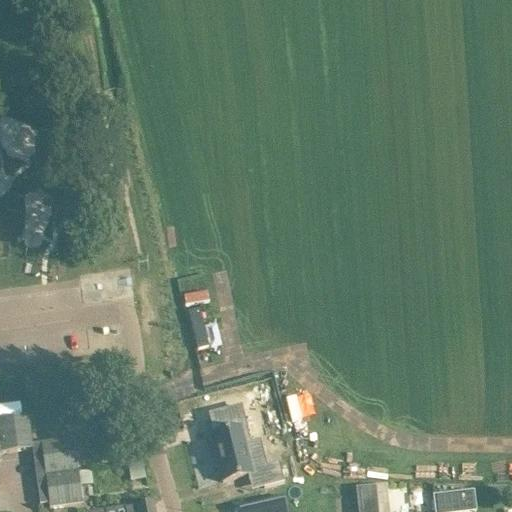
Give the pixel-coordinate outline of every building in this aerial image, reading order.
[(266,423),(262,407),(260,401),(223,411),(229,432),(211,437),(216,456),(217,455),(219,461),(218,461),(224,481),(222,482),(223,484),(252,476),(241,430),(266,423)] [(33,450),(31,430),(29,417),(0,421),(0,453),(0,454),(33,450)] [(284,438),(258,445),(262,462),(288,455),(284,438)] [(45,477),(78,472),(73,440),(41,444),(45,477)] [(131,479),(131,481),(145,478),(142,463),(129,466),(129,469),(121,470),(123,481),(131,479)] [(92,473),(78,475),(78,472),(45,477),(46,486),(37,488),(40,506),(49,504),(50,510),(69,507),(82,505),(80,487),(94,485),(92,473)] [(286,511),(351,511),(350,480),(318,481),(318,504),(287,505),(286,511)] [(378,511),(376,487),(355,489),(357,511),(378,511)] [(434,511),(460,511),(459,494),(433,497),(434,511)]
